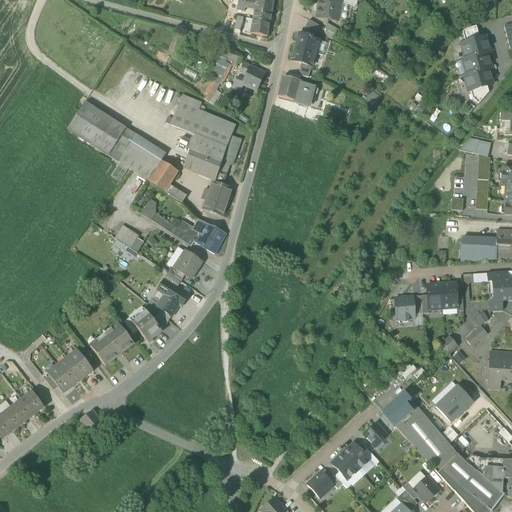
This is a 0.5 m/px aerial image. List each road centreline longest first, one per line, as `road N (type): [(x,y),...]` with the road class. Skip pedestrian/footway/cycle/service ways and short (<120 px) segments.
road 1 (residential): [(103,402),(196,324),(223,277),(290,0)]
road 2 (track): [(280,50),(89,0)]
road 3 (residential): [(285,490),(424,368)]
road 4 (residential): [(231,474),(103,402)]
road 5 (track): [(44,0),(28,29),(30,47),(95,97)]
road 6 (residential): [(0,467),(72,411),(103,402)]
